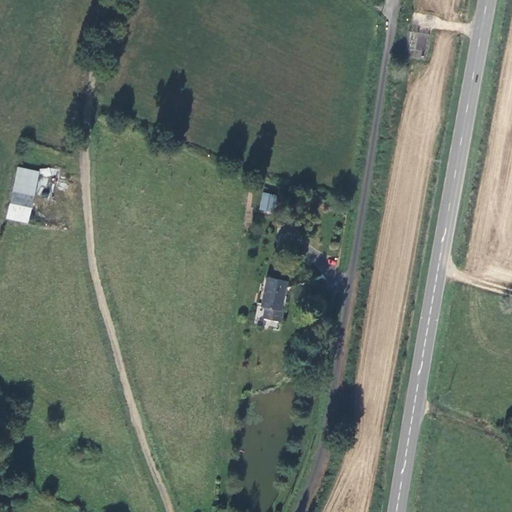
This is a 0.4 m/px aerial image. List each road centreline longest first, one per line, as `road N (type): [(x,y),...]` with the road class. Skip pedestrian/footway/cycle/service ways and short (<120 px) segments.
road 1 (secondary): [(485,0),(396,511)]
road 2 (unclassified): [(392,11),(323,440),(297,511)]
